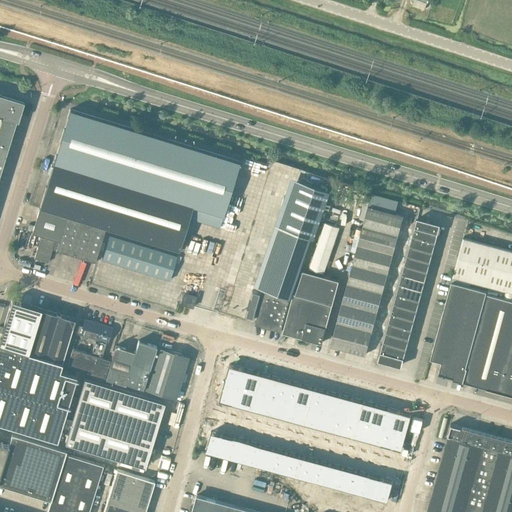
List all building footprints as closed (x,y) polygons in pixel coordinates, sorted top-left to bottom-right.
[(0,171),(21,102),(0,95),(0,171)] [(239,161),(70,109),(40,207),(179,249),(192,205),(223,214),(239,161)] [(299,180),(285,175),(281,173),(277,185),(274,192),(293,199),(299,180)] [(301,181),(285,228),(314,238),(330,191),(301,181)] [(403,215),(368,205),(330,345),(365,354),(403,215)] [(105,228),(39,207),(32,232),(41,235),(34,258),(48,262),(52,248),(56,249),(56,250),(95,261),(105,228)] [(413,235),(436,242),(440,226),(417,220),(413,235)] [(325,222),(310,268),(324,273),(339,227),(325,222)] [(169,280),(177,256),(109,235),(102,259),(169,280)] [(410,245),(433,251),(436,242),(413,235),(410,245)] [(461,245),(453,276),(506,291),(504,298),(511,299),(511,249),(463,237),(461,245)] [(410,245),(407,255),(430,261),(433,251),(410,245)] [(407,255),(405,264),(428,271),(430,261),(407,255)] [(428,271),(405,264),(402,274),(425,280),(428,271)] [(293,293),(283,332),(296,336),(313,340),(322,343),(332,304),(339,280),(303,270),(295,294),(293,293)] [(402,274),(399,284),(422,290),(425,280),(402,274)] [(437,333),(431,358),(442,361),(439,373),(450,376),(454,377),(453,378),(463,381),(464,381),(487,293),(488,291),(452,281),(437,333)] [(422,290),(399,284),(397,293),(420,300),(422,290)] [(196,296),(184,292),(180,303),(192,307),(196,296)] [(290,299),(264,292),(255,324),(281,331),(290,299)] [(397,293),(394,303),(417,309),(420,300),(397,293)] [(487,293),(464,381),(476,384),(511,393),(511,299),(504,298),(487,293)] [(10,305),(0,337),(0,345),(28,354),(61,364),(75,318),(42,308),(12,299),(10,305)] [(394,303),(391,313),(414,319),(417,309),(394,303)] [(389,322),(412,329),(414,319),(391,313),(389,322)] [(106,342),(107,342),(112,327),(85,319),(83,325),(79,324),(76,332),(80,334),(98,340),(98,339),(106,342)] [(409,338),(412,329),(389,322),(386,332),(409,338)] [(409,338),(386,332),(379,358),(402,364),(409,338)] [(67,366),(105,378),(105,377),(110,359),(101,357),(106,342),(98,339),(98,340),(98,342),(96,342),(92,354),(72,348),(67,366)] [(143,388),(156,346),(138,340),(135,351),(116,345),(111,360),(110,359),(105,377),(125,383),(125,382),(143,388)] [(0,422),(57,439),(61,425),(64,416),(68,404),(76,375),(59,370),(61,364),(28,354),(0,345),(0,422)] [(189,356),(158,346),(145,389),(176,398),(189,356)] [(229,364),(224,382),(240,386),(245,368),(229,364)] [(245,368),(240,386),(256,390),(261,373),(245,368)] [(261,373),(256,390),(267,393),(271,376),(261,373)] [(271,376),(267,393),(277,396),(282,378),(271,376)] [(64,416),(61,425),(69,427),(65,442),(131,462),(145,466),(155,432),(164,402),(84,377),(71,419),(64,416)] [(282,378),(277,396),(287,399),(292,381),(282,378)] [(292,381),(287,399),(298,402),(303,384),(292,381)] [(224,382),(220,399),(236,404),(240,386),(224,382)] [(303,384),(298,402),(309,405),(313,387),(303,384)] [(240,386),(236,404),(251,408),(256,390),(240,386)] [(313,387),(309,405),(321,408),(326,390),(313,387)] [(256,390),(251,408),(262,411),(267,393),(256,390)] [(326,390),(321,408),(333,411),(338,393),(326,390)] [(267,393),(262,411),(272,413),(277,396),(267,393)] [(338,393),(333,411),(345,415),(350,397),(338,393)] [(277,396),(272,413),(283,416),(287,399),(277,396)] [(350,397),(345,415),(357,418),(362,400),(350,397)] [(287,399),(283,416),(293,419),(298,402),(287,399)] [(362,400),(357,418),(370,421),(374,403),(362,400)] [(298,402),(293,419),(304,422),(309,405),(298,402)] [(374,403),(370,421),(382,424),(387,407),(374,403)] [(309,405),(304,422),(316,425),(321,408),(309,405)] [(387,407),(382,424),(394,428),(399,410),(387,407)] [(321,408),(316,425),(328,429),(333,411),(321,408)] [(399,410),(394,428),(406,431),(411,413),(399,410)] [(333,411),(328,429),(340,432),(345,415),(333,411)] [(345,415),(340,432),(353,435),(357,418),(345,415)] [(357,418),(353,435),(365,439),(370,421),(357,418)] [(370,421),(365,439),(377,442),(382,424),(370,421)] [(511,511),(511,439),(451,423),(426,511),(511,511)] [(382,424),(377,442),(389,445),(394,428),(382,424)] [(394,428),(389,445),(401,449),(406,431),(394,428)] [(211,431),(206,450),(219,454),(224,434),(211,431)] [(0,483),(51,499),(65,453),(66,449),(12,433),(8,444),(0,441),(0,483)] [(224,434),(219,454),(232,457),(237,438),(224,434)] [(237,438),(232,457),(245,461),(250,441),(237,438)] [(250,441),(245,461),(258,464),(263,445),(250,441)] [(263,445),(258,464),(271,468),(276,448),(263,445)] [(276,448),(271,468),(273,468),(284,471),(289,452),(276,448)] [(289,452),(284,471),(297,475),(302,455),(289,452)] [(51,499),(46,511),(87,511),(101,470),(103,464),(65,453),(51,499)] [(302,455),(297,475),(310,478),(315,459),(302,455)] [(315,459),(310,478),(323,482),(328,463),(315,459)] [(328,463),(323,482),(336,485),(341,466),(328,463)] [(341,466),(336,485),(349,489),(354,470),(341,466)] [(144,511),(154,480),(117,469),(103,511),(144,511)] [(354,470),(349,489),(362,492),(367,473),(354,470)] [(314,511),(323,484),(276,471),(313,511),(314,511)] [(367,473),(362,492),(375,496),(380,477),(367,473)] [(380,477),(375,496),(388,499),(393,480),(380,477)] [(262,511),(197,494),(191,511),(262,511)] [(355,504),(352,511),(381,511),(382,511),(385,501),(371,497),(368,508),(355,504)] [(336,498),(331,511),(352,511),(355,504),(336,498)]
